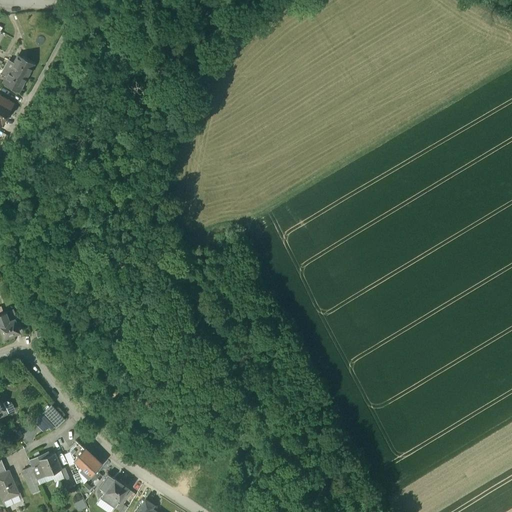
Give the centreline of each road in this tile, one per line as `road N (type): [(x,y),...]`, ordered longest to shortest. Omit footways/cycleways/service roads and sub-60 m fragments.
road 1 (track): [(243,229),(393,511)]
road 2 (track): [(511,67),(243,229)]
road 3 (residential): [(0,355),(21,345),(75,419),(200,511)]
road 4 (residential): [(0,167),(82,4)]
